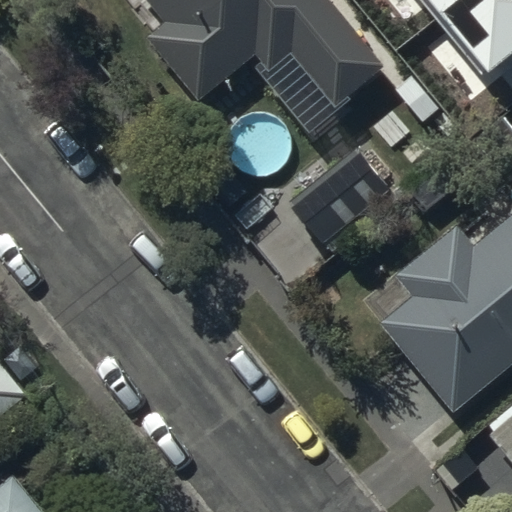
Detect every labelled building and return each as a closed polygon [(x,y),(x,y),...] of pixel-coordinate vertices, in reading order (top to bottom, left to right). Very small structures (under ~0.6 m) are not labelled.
[(290,46),(333,98),(379,60),(329,0),(150,0),(165,18),(145,33),(198,97),(254,50),(267,65),(290,46)] [(511,59),(511,0),(429,0),(492,76),(511,59)] [(411,70),(393,85),(421,118),(438,104),(435,101),(458,82),(433,53),(440,47),(418,21),(390,45),(411,70)] [(287,196),(321,239),(388,186),(353,143),(287,196)] [(379,317),(452,406),(511,356),(511,205),(471,238),(456,220),(395,270),(411,290),(379,317)] [(0,414),(28,392),(0,356),(0,414)] [(511,407),(490,426),(511,452),(511,407)] [(47,511),(12,470),(0,479),(0,511),(47,511)]
